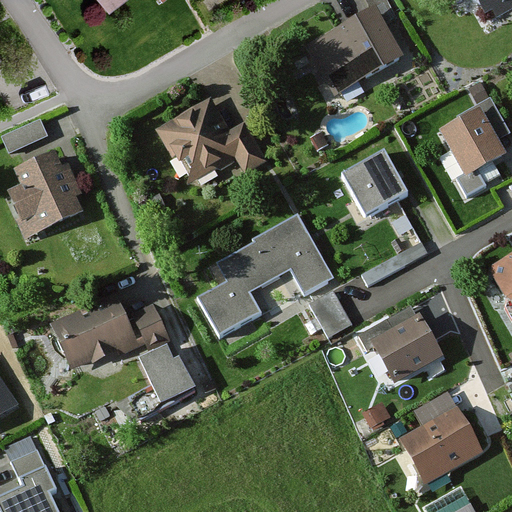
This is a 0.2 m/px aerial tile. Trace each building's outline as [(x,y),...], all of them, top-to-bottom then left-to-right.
[(87,0),(98,15),(122,0),(87,0)] [(511,0),(472,0),(486,21),(511,5),(511,0)] [(371,16),(307,53),(334,101),(399,64),(371,16)] [(203,105),(157,134),(191,189),(228,166),(239,182),(262,168),(239,131),(225,140),(203,105)] [(459,180),(496,160),(473,119),(436,139),(459,180)] [(42,124),(1,140),(8,158),(49,142),(42,124)] [(382,158),(339,182),(362,222),(404,198),(382,158)] [(85,222),(62,160),(13,178),(18,192),(4,197),(22,245),(85,222)] [(297,304),(336,286),(303,217),(248,243),(252,252),(218,268),(227,288),(196,303),(215,343),(265,319),(253,295),(285,279),(297,304)] [(401,251),(360,274),(368,289),(428,255),(410,223),(391,233),(401,251)] [(511,250),(509,252),(511,257),(511,262),(484,277),(511,332),(511,250)] [(327,340),(352,328),(333,288),(307,301),(327,340)] [(118,300),(48,327),(66,374),(136,347),(118,300)] [(413,319),(363,342),(385,389),(435,365),(413,319)] [(189,397),(168,349),(133,364),(145,391),(117,403),(126,424),(189,397)] [(0,416),(18,405),(0,377),(0,416)] [(484,457),(450,396),(415,416),(422,428),(392,444),(420,493),(484,457)] [(0,501),(0,511),(49,511),(45,501),(58,496),(34,438),(2,451),(20,494),(0,501)] [(425,511),(476,511),(461,485),(422,507),(425,511)]
